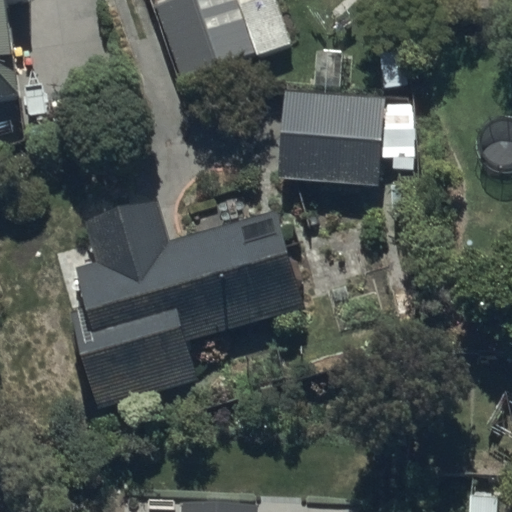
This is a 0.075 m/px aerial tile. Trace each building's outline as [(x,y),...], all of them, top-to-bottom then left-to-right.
[(0,0),(0,95),(23,93),(16,0),(0,0)] [(157,0),(183,77),(295,39),(281,0),(157,0)] [(389,92),(288,87),(284,172),(385,177),(389,92)] [(167,194),(90,210),(99,255),(84,258),(93,301),(79,303),(100,404),(207,382),(196,328),(310,304),(290,208),(175,232),(167,194)] [(261,511),(262,497),(187,491),(186,511),(261,511)] [(503,511),(503,494),(473,493),(472,511),(503,511)]
